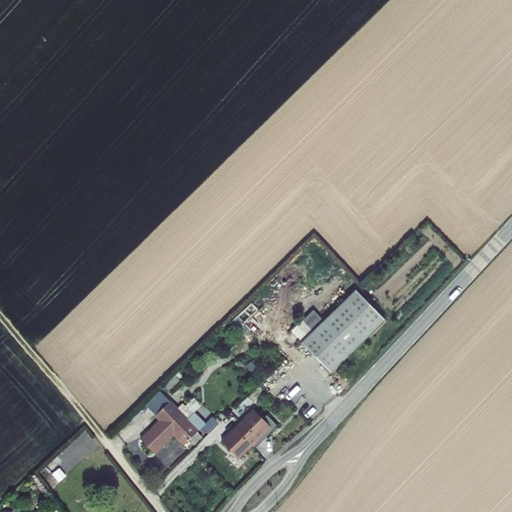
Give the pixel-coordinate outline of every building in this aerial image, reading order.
[(357,294),(303,346),(333,376),(387,324),(357,294)] [(291,330),(300,339),(311,329),(303,320),(291,330)] [(177,377),(167,388),(172,393),(183,383),(177,377)] [(148,450),(184,415),(172,404),(158,418),(162,423),(141,443),(148,450)] [(255,413),(223,444),(240,462),(253,449),(256,452),(279,429),(268,418),(264,422),(255,413)] [(191,422),(184,415),(148,450),(156,458),(176,438),(186,448),(202,432),(199,430),(203,426),(196,418),(191,422)]
